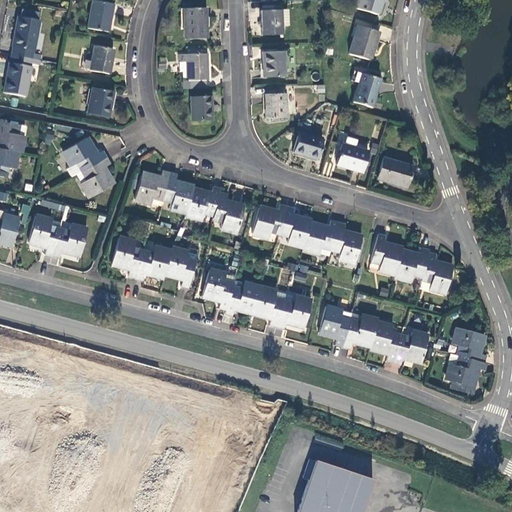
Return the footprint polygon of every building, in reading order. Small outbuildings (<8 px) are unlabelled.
[(113,3),(93,0),(92,0),(87,28),(108,31),(113,3)] [(357,0),(355,8),(378,15),(382,0),(357,0)] [(206,8),(183,8),(184,39),(206,38),(206,8)] [(37,20),(38,12),(22,9),(20,16),(37,20)] [(281,35),(281,26),(280,10),(261,11),(262,35),(281,35)] [(39,20),(37,20),(20,16),(18,16),(12,46),(13,46),(12,54),(31,58),(40,59),(41,54),(32,53),(33,49),(34,50),(39,20)] [(379,32),(357,25),(348,54),(370,61),(379,32)] [(113,49),(94,45),(89,70),(108,74),(113,49)] [(284,51),(262,52),(263,77),(284,76),(284,51)] [(190,80),(205,80),(208,80),(207,53),(178,54),(178,63),(186,62),(187,80),(190,80)] [(30,66),(31,58),(12,54),(10,62),(9,62),(3,92),(25,96),(31,66),(30,66)] [(380,79),(361,73),(352,102),(371,108),(380,79)] [(190,89),(205,88),(205,80),(190,80),(190,89)] [(113,91),(92,87),(87,112),(108,116),(113,91)] [(285,94),(264,94),(266,119),(286,118),(285,94)] [(210,96),(191,97),(191,121),(211,120),(210,96)] [(0,148),(16,152),(20,152),(23,135),(16,134),(18,124),(0,120),(0,148)] [(25,126),(18,124),(16,134),(23,135),(25,126)] [(323,141),(298,133),(293,152),(317,159),(323,141)] [(82,171),(106,157),(103,151),(96,155),(86,138),(62,151),(71,166),(77,162),(82,171)] [(344,145),(342,144),(335,165),(362,172),(368,152),(354,148),(356,141),(346,138),(344,145)] [(13,168),(16,152),(0,148),(0,175),(4,176),(6,167),(13,168)] [(110,163),(106,157),(82,171),(87,179),(81,182),(89,198),(112,184),(103,167),(110,163)] [(407,188),(413,166),(382,158),(376,179),(407,188)] [(76,174),(82,171),(77,162),(71,166),(76,174)] [(162,199),(169,172),(162,170),(159,178),(141,173),(134,199),(151,204),(153,196),(162,199)] [(87,179),(82,171),(76,174),(81,182),(87,179)] [(177,174),(169,172),(162,199),(172,201),(170,208),(186,213),(192,191),(193,186),(175,181),(177,174)] [(211,196),(192,191),(186,213),(186,217),(202,221),(204,214),(213,216),(220,191),(221,188),(213,186),(211,196)] [(227,193),(220,191),(213,216),(212,220),(221,222),(220,228),(237,232),(244,206),(225,202),(227,193)] [(160,206),(162,199),(153,196),(151,204),(160,206)] [(279,233),(286,206),(279,204),(277,212),(259,207),(251,233),(268,237),(270,230),(279,233)] [(28,215),(30,206),(22,205),(21,214),(28,215)] [(294,208),(286,206),(279,233),(288,235),(287,242),(303,247),(310,223),(310,220),(291,215),(294,208)] [(0,221),(0,242),(11,246),(19,219),(2,215),(0,221)] [(52,257),(59,230),(49,227),(51,220),(35,216),(28,242),(47,247),(45,255),(52,257)] [(328,228),(310,223),(303,247),(303,249),(319,253),(321,246),(331,249),(338,222),(330,220),(328,228)] [(346,224),(338,222),(331,249),(340,251),(338,259),(355,263),(362,237),(343,232),(346,224)] [(68,232),(59,230),(52,257),(59,259),(61,251),(80,256),(87,230),(70,225),(68,232)] [(401,251),(402,247),(383,242),(385,236),(378,233),(371,259),(380,261),(378,269),(395,273),(401,251)] [(135,279),(142,252),(133,249),(135,242),(118,238),(111,264),(130,269),(128,276),(135,279)] [(329,256),(331,249),(321,246),(319,253),(329,256)] [(152,254),(142,252),(135,279),(143,281),(144,273),(163,278),(164,274),(170,251),(154,247),(152,254)] [(188,252),(171,248),(170,251),(164,274),(183,279),(181,286),(188,289),(195,263),(186,260),(188,252)] [(419,255),(401,251),(395,273),(394,276),(411,281),(412,274),(422,276),(428,253),(429,250),(421,248),(419,255)] [(436,255),(428,253),(422,276),(421,279),(431,281),(429,288),(445,292),(452,267),(434,262),(436,255)] [(232,287),(233,284),(223,282),(225,274),(208,270),(202,296),(220,301),(218,309),(226,310),(232,287)] [(234,280),(234,277),(225,274),(223,282),(233,284),(234,280)] [(243,283),(234,280),(233,284),(232,287),(241,289),(243,283)] [(241,289),(232,287),(226,310),(225,315),(232,316),(234,308),(252,313),(259,287),(243,283),(241,289)] [(275,291),(259,287),(252,313),(270,318),(269,325),(276,328),(283,301),(274,299),(275,291)] [(283,301),(285,294),(275,291),(274,299),(283,301)] [(294,296),(285,294),(283,301),(292,304),(294,296)] [(292,304),(283,301),(276,328),(283,329),(285,322),(304,327),(311,300),(294,296),(292,304)] [(342,347),(349,321),(339,318),(341,311),(325,306),(318,333),(337,337),(335,345),(342,347)] [(349,321),(351,313),(341,311),(339,318),(349,321)] [(361,316),(351,313),(349,321),(359,323),(361,316)] [(359,323),(349,321),(342,347),(349,348),(351,341),(370,346),(376,322),(377,320),(361,316),(359,323)] [(393,327),(376,322),(370,346),(369,348),(388,353),(386,361),(393,363),(401,336),(391,334),(393,327)] [(457,356),(484,363),(487,355),(478,353),(484,334),(457,327),(453,344),(457,345),(455,355),(457,356)] [(409,339),(401,336),(393,363),(400,365),(402,357),(421,362),(428,336),(411,331),(409,339)] [(485,370),(487,364),(484,363),(457,356),(455,365),(450,363),(446,380),(452,382),(450,388),(472,394),(474,388),(472,387),(477,368),(485,370)] [(223,511),(249,433),(195,415),(189,434),(104,407),(96,431),(0,399),(0,511),(223,511)] [(361,511),(373,480),(310,459),(305,457),(298,475),(304,477),(291,511),(361,511)]
